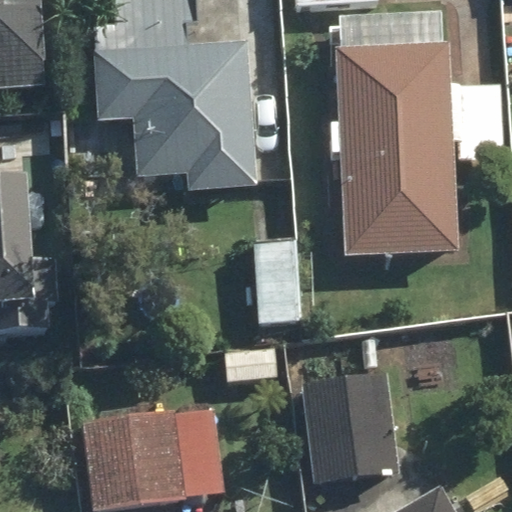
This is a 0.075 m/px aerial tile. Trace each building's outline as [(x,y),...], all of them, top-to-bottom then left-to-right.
[(0,0),(0,98),(29,97),(24,0),(0,0)] [(367,0),(281,0),(281,19),(367,20),(367,0)] [(243,59),(87,62),(89,131),(126,130),(127,187),(177,186),(177,202),(246,200),(243,59)] [(439,61),(327,62),(329,266),(442,265),(439,61)] [(495,96),(453,95),(452,172),(495,172),(495,96)] [(0,323),(13,323),(8,200),(0,200),(0,323)] [(296,251),(248,250),(246,333),(294,334),(296,251)] [(219,357),(219,392),(271,392),(271,357),(219,357)] [(379,389),(292,400),(304,495),(392,484),(379,389)] [(72,436),(82,511),(164,511),(221,504),(208,416),(72,436)]
